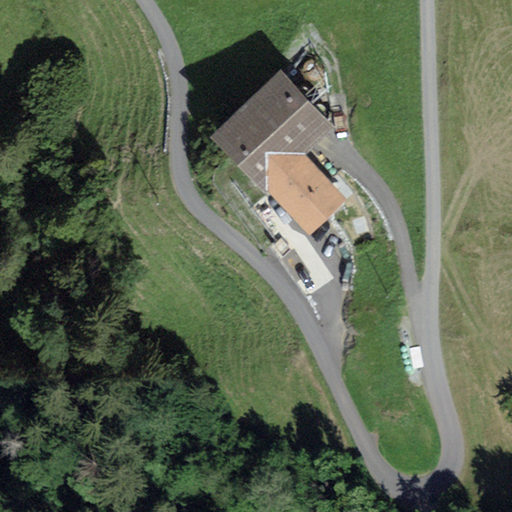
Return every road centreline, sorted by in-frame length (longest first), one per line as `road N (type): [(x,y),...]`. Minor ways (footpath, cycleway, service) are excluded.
road 1 (unclassified): [(426,0),(429,330),(453,450),(445,479),(416,488),(378,467),(277,280),(188,194),(179,167),(173,54),(142,0)]
road 2 (track): [(331,140),(391,206),(429,330)]
